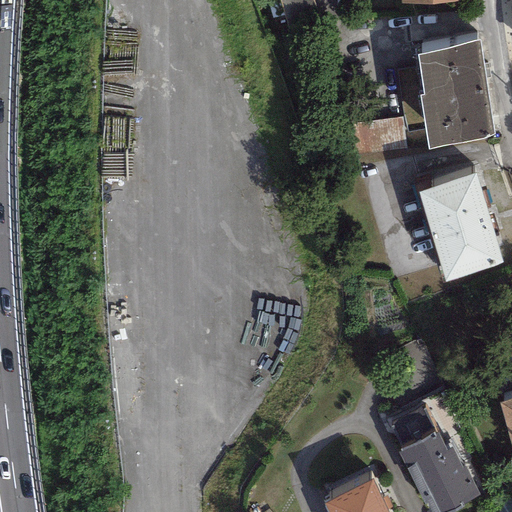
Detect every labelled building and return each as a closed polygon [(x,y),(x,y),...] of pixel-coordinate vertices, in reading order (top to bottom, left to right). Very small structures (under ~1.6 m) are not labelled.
[(281,0),(286,16),(316,8),(314,0),(281,0)] [(478,83),(470,34),(412,43),(419,85),(414,86),(422,139),(486,129),(478,83)] [(354,116),(356,150),(406,148),(404,113),(354,116)] [(471,161),(409,181),(439,272),(500,252),(471,161)] [(511,380),(494,386),(511,444),(511,380)] [(449,397),(394,423),(436,510),(491,484),(449,397)] [(395,511),(373,464),(324,488),(335,511),(395,511)]
